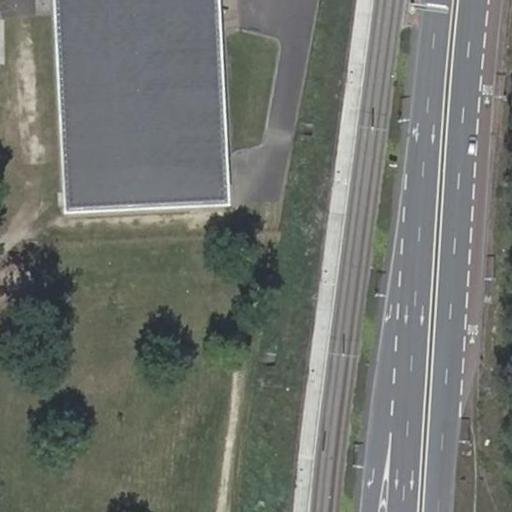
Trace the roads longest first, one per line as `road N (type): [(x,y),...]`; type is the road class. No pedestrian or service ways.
road 1 (primary): [(440,511),(481,0)]
road 2 (tertiary): [(417,240),(368,511)]
road 3 (primary): [(417,240),(402,511)]
road 4 (primary): [(440,0),(417,240)]
